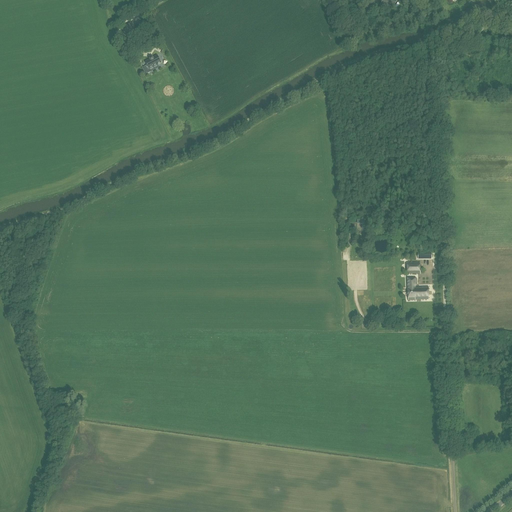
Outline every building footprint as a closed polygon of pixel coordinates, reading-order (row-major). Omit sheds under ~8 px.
[(378,0),(382,2),(380,5),(385,8),(387,5),(393,8),(397,0),(378,0)] [(136,32),(133,23),(127,25),(130,34),(136,32)] [(149,69),(161,62),(157,55),(153,57),(153,56),(149,58),(149,59),(145,62),(149,69)] [(420,274),(420,262),(407,262),(407,274),(420,274)] [(428,286),(416,287),(416,278),(407,278),(408,300),(415,300),(428,299),(428,286)]
